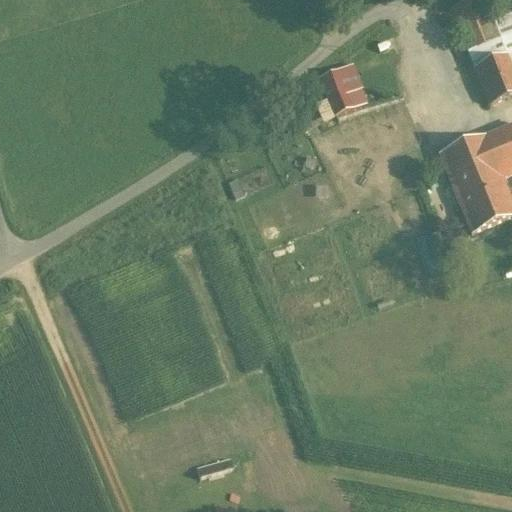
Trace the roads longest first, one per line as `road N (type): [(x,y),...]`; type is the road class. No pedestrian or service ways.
road 1 (unclassified): [(410,0),(224,133),(11,257)]
road 2 (track): [(11,257),(37,293),(128,511)]
